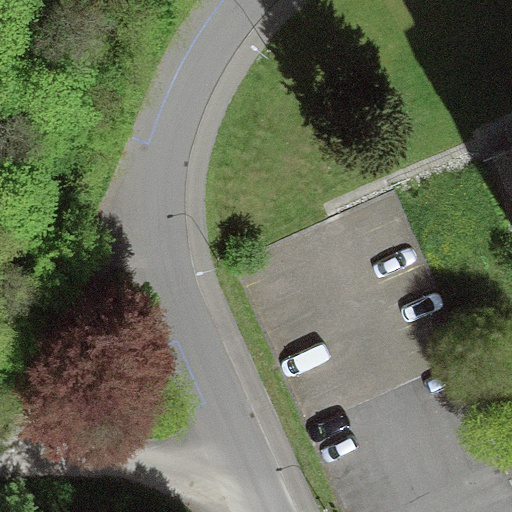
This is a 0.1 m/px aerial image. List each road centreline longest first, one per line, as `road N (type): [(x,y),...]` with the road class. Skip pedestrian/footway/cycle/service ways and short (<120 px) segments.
road 1 (residential): [(250,0),(230,20),(187,104),(168,171),(186,305),(271,511)]
road 2 (track): [(187,104),(47,376),(38,444)]
road 3 (track): [(38,444),(178,466),(261,490)]
